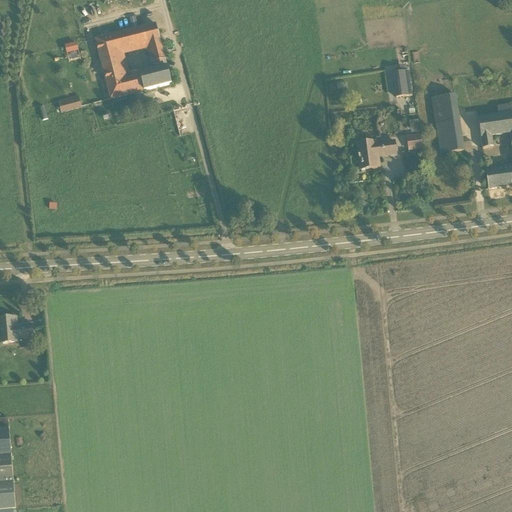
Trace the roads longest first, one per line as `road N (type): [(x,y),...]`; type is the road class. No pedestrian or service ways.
road 1 (secondary): [(0,269),(270,250),(511,221)]
road 2 (track): [(27,267),(12,86),(16,22),(13,13),(0,12)]
